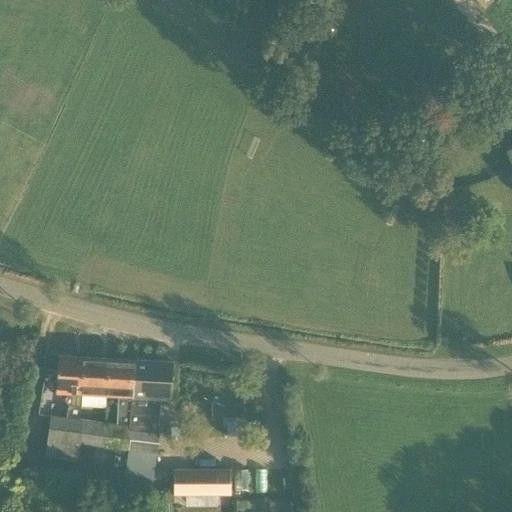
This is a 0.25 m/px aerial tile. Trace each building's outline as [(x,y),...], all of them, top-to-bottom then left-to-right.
[(472,0),(479,11),(485,7),(486,8),(499,0),(472,0)] [(82,394),(84,357),(58,356),(56,393),(68,405),(66,417),(79,419),(82,394)] [(109,358),(84,357),(82,394),(107,395),(109,358)] [(129,426),(131,397),(134,360),(109,358),(107,395),(118,396),(116,424),(129,426)] [(158,430),(160,398),(172,399),(174,362),(134,360),(131,397),(129,426),(158,430)] [(66,417),(51,415),(47,439),(80,444),(80,442),(81,419),(79,419),(66,417)] [(81,419),(80,442),(104,446),(105,423),(81,419)] [(105,423),(104,446),(128,449),(129,426),(116,424),(105,423)] [(129,426),(128,449),(124,483),(153,487),(157,453),(160,430),(158,430),(129,426)] [(80,444),(47,439),(45,457),(78,461),(80,444)] [(230,494),(230,469),(175,469),(175,495),(230,494)] [(117,511),(121,505),(104,497),(97,511),(117,511)]
